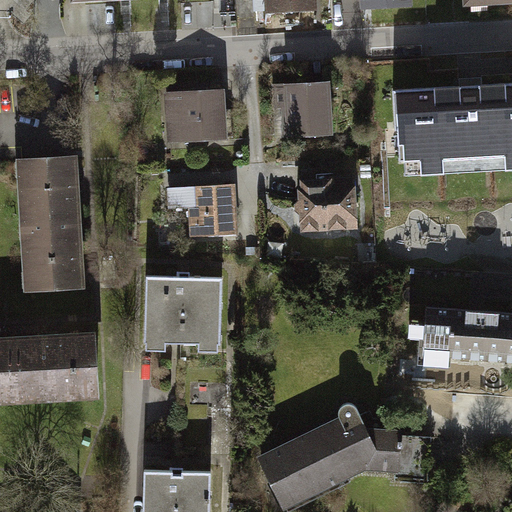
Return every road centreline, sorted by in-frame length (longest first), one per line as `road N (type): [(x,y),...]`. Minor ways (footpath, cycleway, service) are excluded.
road 1 (residential): [(245,43),(511,32)]
road 2 (residential): [(0,54),(245,43)]
road 3 (residential): [(128,511),(132,360)]
road 4 (residential): [(245,43),(258,184)]
